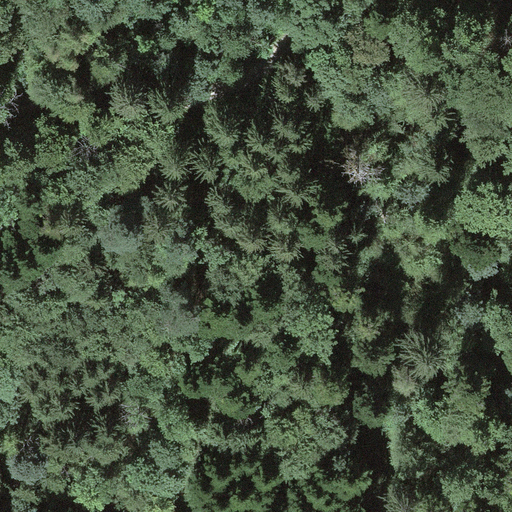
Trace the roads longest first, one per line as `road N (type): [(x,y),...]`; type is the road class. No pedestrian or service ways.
road 1 (track): [(311,0),(278,51),(224,92),(174,101),(38,97),(0,110)]
road 2 (track): [(151,511),(0,474)]
